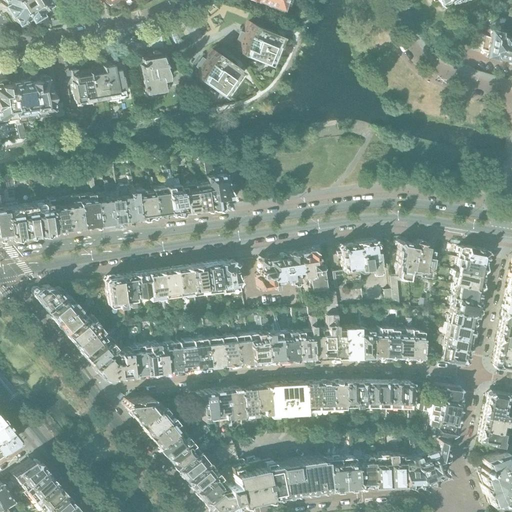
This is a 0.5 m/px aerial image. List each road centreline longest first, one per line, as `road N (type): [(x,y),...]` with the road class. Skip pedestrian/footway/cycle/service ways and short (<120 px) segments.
road 1 (secondary): [(504,217),(363,204),(0,254)]
road 2 (secondary): [(0,270),(361,220),(416,219),(501,233)]
road 3 (residential): [(475,375),(298,368),(94,395)]
road 4 (residential): [(447,499),(361,496),(256,511)]
road 5 (residential): [(0,48),(109,26),(175,0)]
road 6 (residential): [(511,99),(412,50),(396,0)]
road 7 (secondary): [(94,395),(0,274)]
road 8 (secondary): [(190,511),(94,395)]
road 9 (residential): [(475,375),(501,233)]
road 10 (residential): [(447,499),(475,375)]
